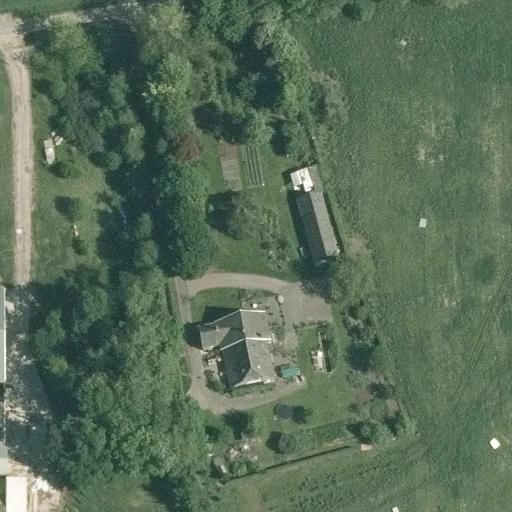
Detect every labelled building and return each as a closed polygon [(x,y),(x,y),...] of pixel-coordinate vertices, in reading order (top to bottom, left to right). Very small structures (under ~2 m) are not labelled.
[(297,202),(302,218),(323,213),(319,197),(297,202)] [(323,213),(302,218),(309,244),(332,237),(325,212),(323,213)] [(0,511),(25,511),(25,484),(6,484),(3,405),(0,404),(0,382),(4,382),(3,294),(0,294),(0,511)] [(298,321),(310,365),(341,357),(329,312),(298,321)] [(220,349),(230,391),(275,380),(267,343),(270,343),(264,315),(213,327),(214,327),(198,331),(203,353),(220,349)] [(223,468),(216,471),(220,479),(226,476),(223,468)]
